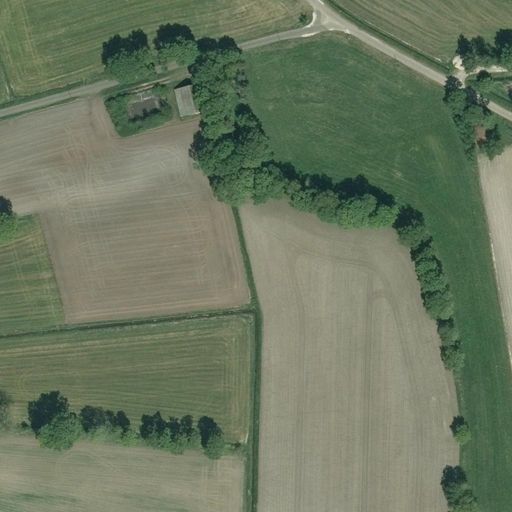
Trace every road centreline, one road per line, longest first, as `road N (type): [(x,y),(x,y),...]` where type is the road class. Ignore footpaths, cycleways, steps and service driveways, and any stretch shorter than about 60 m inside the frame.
road 1 (residential): [(332,12),(0,108)]
road 2 (residential): [(511,108),(332,12)]
